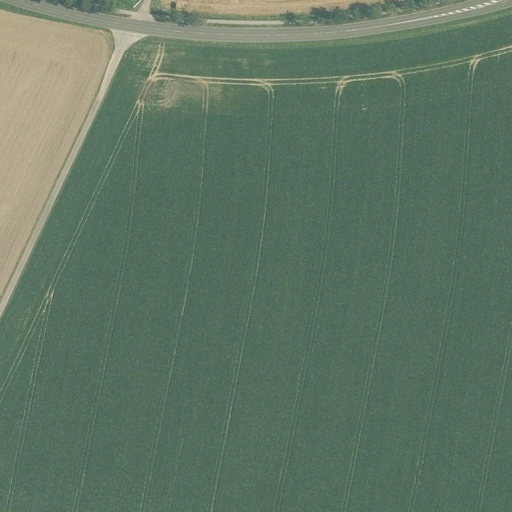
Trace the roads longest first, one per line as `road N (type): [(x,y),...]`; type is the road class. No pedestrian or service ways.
road 1 (tertiary): [(24,0),(131,24),(256,35),(366,27),(501,0)]
road 2 (track): [(145,0),(0,308)]
